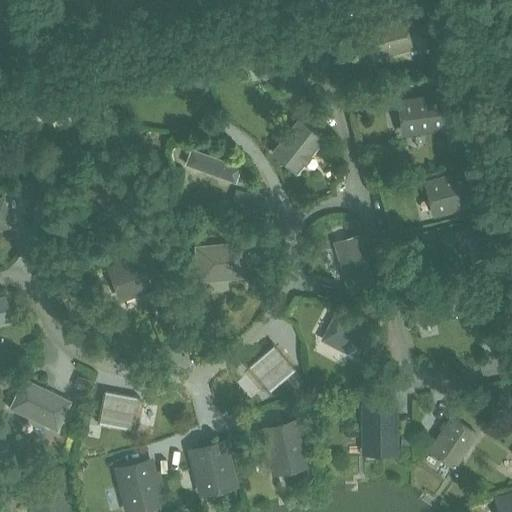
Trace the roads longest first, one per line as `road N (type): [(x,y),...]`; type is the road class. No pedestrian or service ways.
road 1 (track): [(334,63),(310,18),(0,86)]
road 2 (track): [(511,164),(463,0)]
